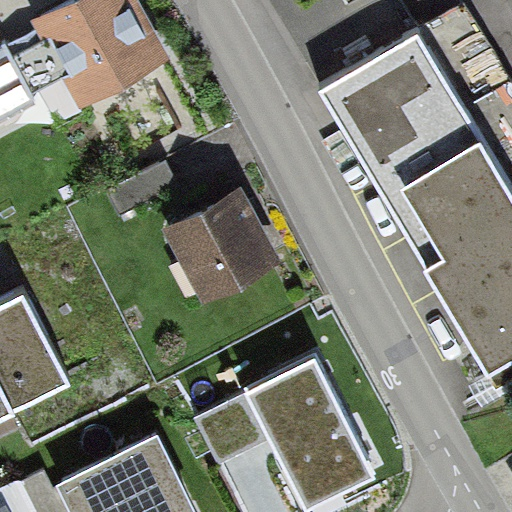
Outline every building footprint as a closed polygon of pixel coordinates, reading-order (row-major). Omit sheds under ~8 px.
[(145,0),(50,0),(32,10),(37,21),(43,32),(14,48),(9,37),(8,36),(4,38),(0,39),(0,110),(39,90),(35,84),(63,69),(79,99),(173,49),(145,0)] [(511,75),(467,0),(457,0),(421,22),(511,174),(511,75)] [(511,174),(421,22),(419,17),(319,76),(488,361),(511,347),(511,174)] [(37,21),(9,37),(14,48),(43,32),(37,21)] [(167,156),(107,185),(118,209),(178,180),(167,156)] [(242,173),(161,216),(202,293),(283,250),(242,173)] [(0,410),(74,373),(25,276),(0,288),(0,410)] [(320,345),(198,405),(225,459),(272,436),(304,501),(378,465),(320,345)] [(511,347),(488,361),(490,364),(468,377),(483,401),(511,384),(511,347)] [(198,500),(160,423),(57,473),(61,480),(76,511),(173,511),(192,503),(198,500)] [(45,464),(22,476),(26,486),(39,511),(76,511),(61,480),(54,483),(45,464)] [(0,484),(0,498),(7,495),(26,486),(22,476),(21,474),(0,484)] [(39,511),(26,486),(7,495),(14,511),(39,511)] [(14,511),(7,495),(0,498),(0,511),(14,511)] [(197,511),(192,503),(173,511),(197,511)]
